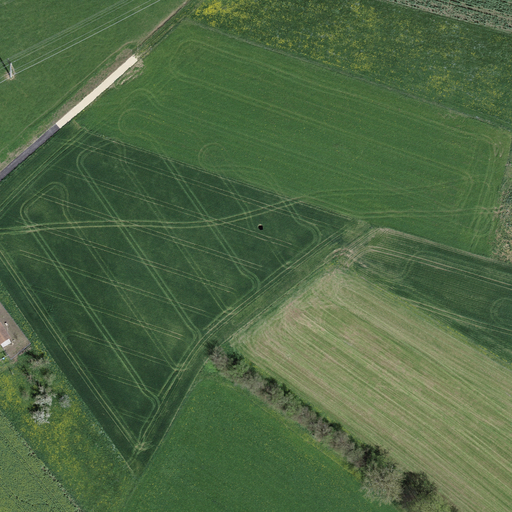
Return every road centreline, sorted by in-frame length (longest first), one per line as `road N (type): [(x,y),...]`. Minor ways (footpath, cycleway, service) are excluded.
road 1 (track): [(0,183),(197,0)]
road 2 (track): [(511,365),(342,265)]
